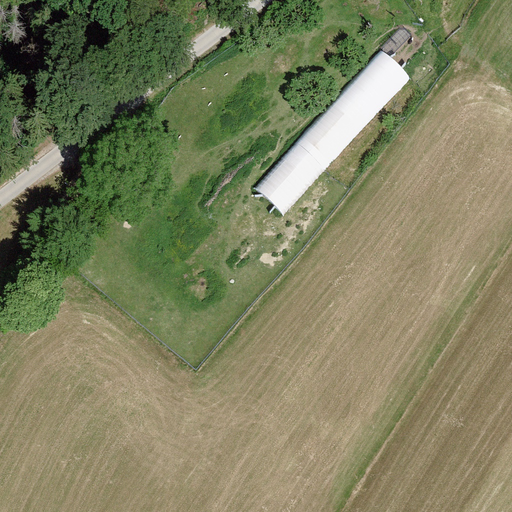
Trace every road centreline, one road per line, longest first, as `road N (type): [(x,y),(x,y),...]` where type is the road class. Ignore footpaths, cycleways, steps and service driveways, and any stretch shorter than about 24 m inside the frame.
road 1 (residential): [(0,194),(258,0)]
road 2 (track): [(137,91),(0,283)]
